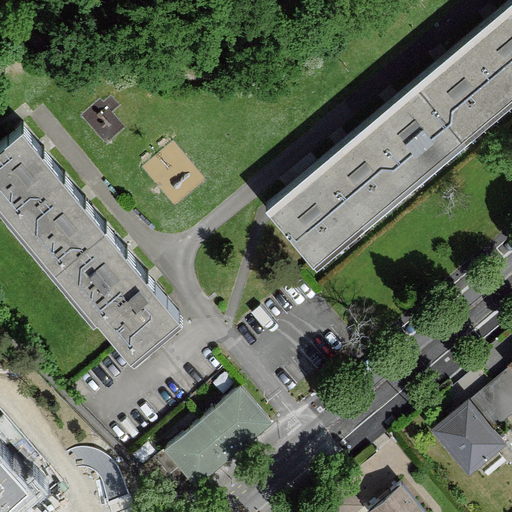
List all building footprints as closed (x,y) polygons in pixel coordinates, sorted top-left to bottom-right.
[(511,106),(511,0),(272,204),(324,265),(511,106)] [(188,315),(27,124),(0,148),(0,196),(135,359),(188,315)] [(511,364),(493,381),(511,403),(511,364)] [(495,429),(511,414),(511,403),(493,381),(439,427),(474,467),(505,441),(495,429)] [(276,422),(245,385),(168,450),(199,487),(276,422)] [(0,511),(1,511),(39,480),(0,434),(0,511)] [(432,511),(406,479),(370,509),(371,511),(432,511)] [(352,511),(362,504),(344,482),(322,500),(331,511),(352,511)]
